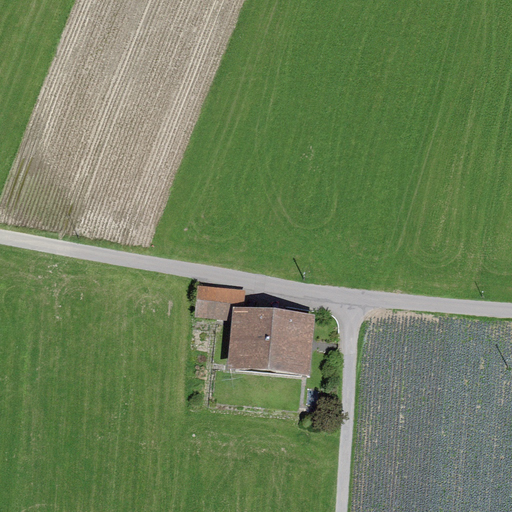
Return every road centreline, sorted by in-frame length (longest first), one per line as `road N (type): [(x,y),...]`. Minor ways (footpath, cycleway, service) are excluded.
road 1 (unclassified): [(511,313),(355,299),(0,234)]
road 2 (track): [(355,299),(344,511)]
